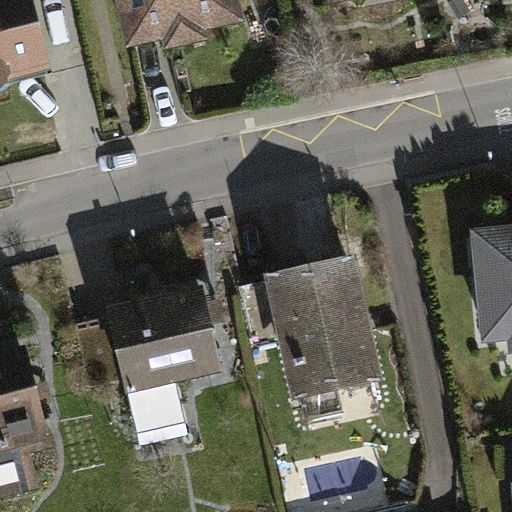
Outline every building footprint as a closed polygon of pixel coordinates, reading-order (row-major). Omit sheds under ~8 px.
[(0,0),(0,85),(7,83),(5,74),(43,64),(26,0),(0,0)] [(38,0),(44,63),(78,60),(71,0),(38,0)] [(120,0),(130,43),(166,35),(169,45),(204,37),(202,27),(239,19),(235,0),(120,0)] [(511,232),(479,236),(488,337),(511,334),(511,232)] [(275,277),(301,395),(375,379),(349,262),(275,277)] [(126,380),(138,431),(185,420),(176,377),(220,367),(203,294),(76,323),(91,388),(126,380)] [(0,492),(32,484),(23,450),(47,444),(23,352),(0,357),(0,492)]
